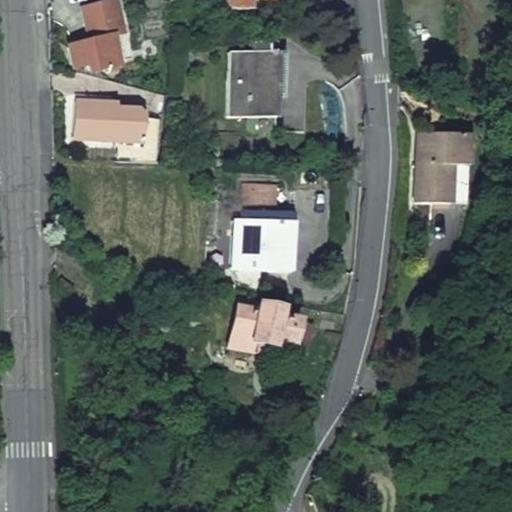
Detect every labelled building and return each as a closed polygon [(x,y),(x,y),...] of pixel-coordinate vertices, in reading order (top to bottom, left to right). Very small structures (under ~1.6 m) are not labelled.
[(299,0),(302,23),(330,19),(328,0),(299,0)] [(78,12),(85,42),(78,43),(76,37),(61,40),(68,67),(82,64),(84,71),(114,64),(107,37),(104,21),(112,20),(109,4),(78,12)] [(104,21),(107,37),(116,35),(112,20),(104,21)] [(224,53),(224,118),(271,116),(271,52),(224,53)] [(68,140),(137,145),(139,118),(132,111),(104,109),(104,105),(70,103),(68,140)] [(448,211),(450,173),(465,175),(467,144),(415,140),(412,208),(448,211)] [(232,180),(230,219),(270,221),(271,182),(232,180)] [(270,221),(230,219),(227,265),(230,266),(257,268),(285,270),(289,223),(270,221)] [(230,282),(255,287),(257,268),(230,266),(230,282)] [(282,347),(298,351),(303,328),(308,328),(305,346),(330,351),(339,313),(307,306),(304,322),(277,317),(279,311),(270,310),(270,309),(270,308),(250,304),(250,301),(230,297),(221,347),(255,353),(257,343),(263,344),(265,338),(282,341),(282,347)]
